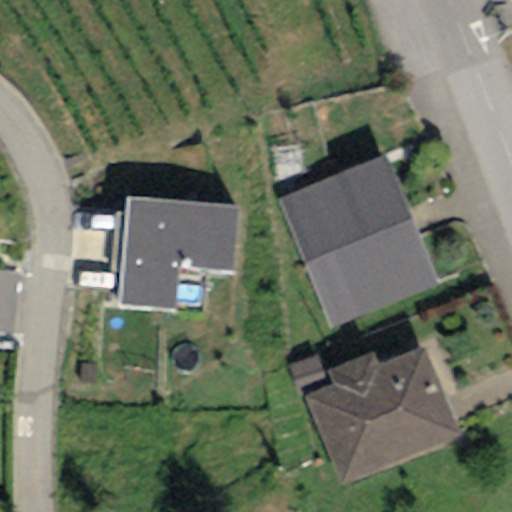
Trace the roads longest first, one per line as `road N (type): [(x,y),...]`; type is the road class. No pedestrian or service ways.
road 1 (unclassified): [(34,511),(34,416),(53,223),(36,161),(0,109)]
road 2 (residential): [(511,163),(446,0)]
